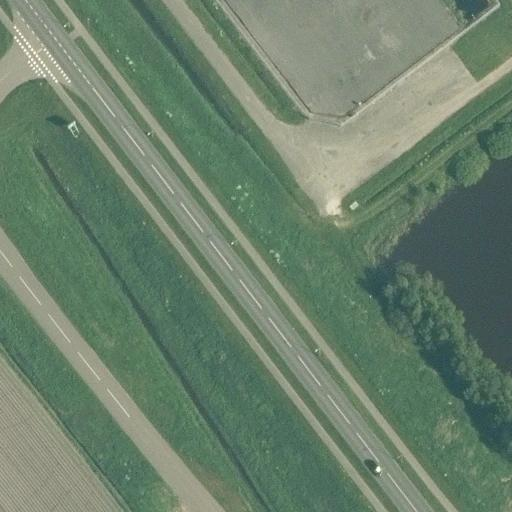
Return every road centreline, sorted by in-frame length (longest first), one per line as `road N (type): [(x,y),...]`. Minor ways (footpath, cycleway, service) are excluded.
road 1 (secondary): [(410,511),(46,42)]
road 2 (unclassified): [(206,511),(0,262)]
